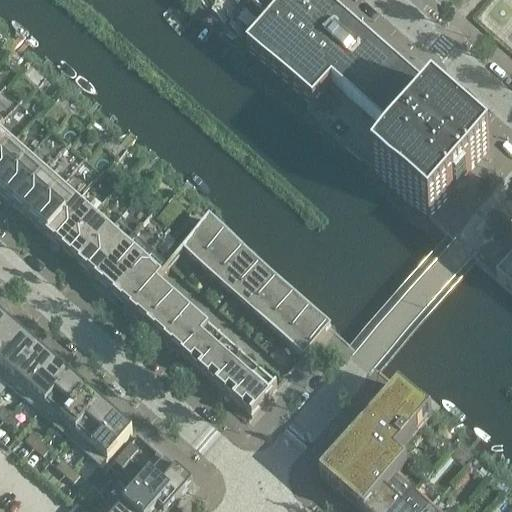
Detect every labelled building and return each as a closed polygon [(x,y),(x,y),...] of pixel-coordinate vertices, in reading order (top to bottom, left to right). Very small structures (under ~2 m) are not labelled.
[(201,0),(252,44),(291,0),(201,0)] [(489,151),(425,94),(316,0),(291,0),(252,44),(246,52),(313,110),(332,88),(395,143),(372,170),(429,220),(454,191),(457,193),(467,182),(464,180),(489,151)] [(0,138),(162,281),(184,257),(182,255),(0,95),(0,138)] [(162,281),(0,138),(0,199),(133,316),(130,320),(138,328),(142,324),(150,331),(147,335),(156,343),(159,339),(167,346),(164,350),(173,358),(176,354),(252,421),(277,392),(157,287),(162,281)] [(331,331),(209,224),(182,255),(184,257),(304,362),(331,331)] [(511,263),(507,268),(506,267),(505,269),(506,270),(500,277),(499,276),(496,279),(511,292),(511,263)] [(0,336),(9,327),(0,319),(0,336)] [(0,368),(24,340),(9,327),(0,336),(0,368)] [(0,382),(8,389),(40,354),(24,340),(0,368),(0,382)] [(24,403),(55,367),(40,354),(8,389),(24,403)] [(39,416),(70,381),(55,367),(24,403),(39,416)] [(54,430),(86,394),(70,381),(39,416),(54,430)] [(455,511),(412,474),(396,460),(431,419),(399,390),(334,464),(336,465),(342,471),(329,485),(327,487),(355,511),(455,511)] [(70,443),(101,408),(86,394),(54,430),(70,443)] [(85,457),(116,421),(101,408),(70,443),(85,457)] [(0,422),(4,426),(10,418),(1,410),(0,411),(0,422)] [(19,426),(10,418),(4,426),(13,434),(19,426)] [(133,435),(116,421),(85,457),(101,471),(133,435)] [(25,445),(34,453),(41,445),(32,437),(25,445)] [(50,453),(41,445),(34,453),(43,460),(50,453)] [(131,446),(123,455),(130,462),(138,453),(131,446)] [(130,462),(123,455),(115,464),(122,471),(130,462)] [(157,457),(143,473),(179,505),(193,488),(157,457)] [(56,472),(65,479),(72,472),(63,464),(56,472)] [(81,480),(72,472),(65,479),(74,487),(81,480)] [(172,511),(179,505),(143,473),(130,489),(156,511),(172,511)] [(104,477),(96,486),(103,493),(111,484),(104,477)] [(95,502),(103,493),(96,486),(88,495),(95,502)] [(156,511),(130,489),(116,504),(125,511),(156,511)]
